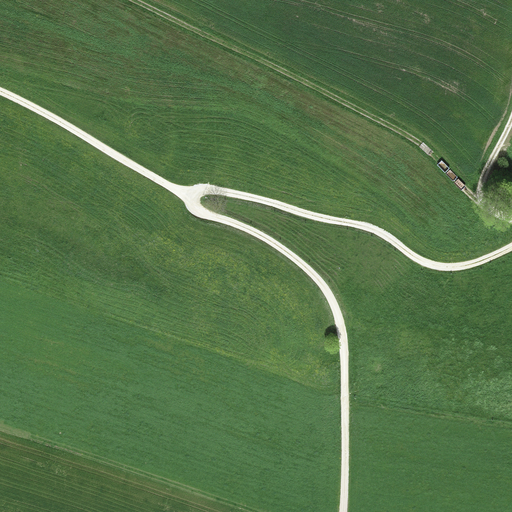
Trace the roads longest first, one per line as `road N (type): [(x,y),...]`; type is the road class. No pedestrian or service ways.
road 1 (track): [(480,202),(420,142),(135,0)]
road 2 (track): [(343,511),(344,353),(333,302),(292,256),(260,234),(202,213),(189,195)]
road 3 (track): [(0,90),(189,195)]
